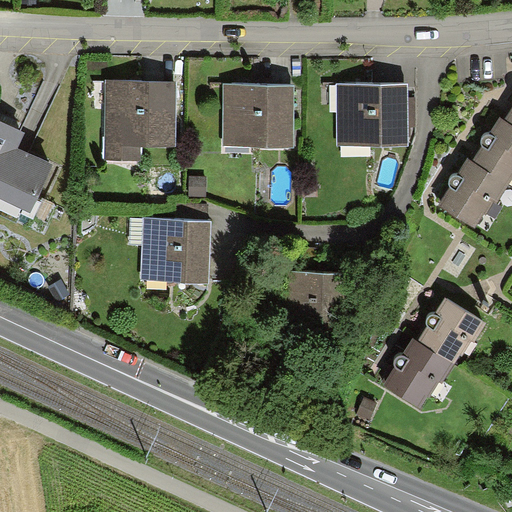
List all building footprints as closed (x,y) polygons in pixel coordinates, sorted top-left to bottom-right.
[(177,72),(106,75),(108,141),(180,138),(177,72)] [(291,75),(221,78),(224,151),(295,148),(291,75)] [(408,76),(335,79),(338,147),(411,144),(408,76)] [(484,136),(479,141),(479,147),(480,148),(454,183),(449,183),(445,187),(445,193),(446,194),(434,211),(474,241),(511,188),(511,96),(510,98),(511,104),(511,105),(488,137),(484,136)] [(0,199),(32,214),(55,165),(22,150),(29,135),(0,121),(0,199)] [(215,211),(142,212),(142,276),(216,276),(215,211)] [(344,280),(275,278),(272,344),(342,347),(344,280)] [(394,367),(390,371),(390,377),(392,379),(382,394),(419,419),(481,326),(443,302),(434,316),(429,315),(424,320),(424,326),(426,328),(399,368),(394,367)]
